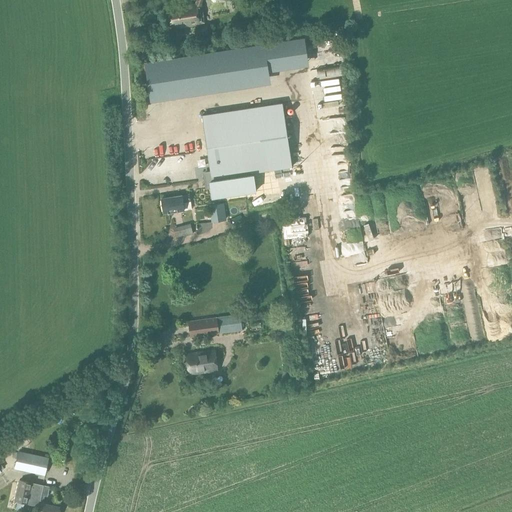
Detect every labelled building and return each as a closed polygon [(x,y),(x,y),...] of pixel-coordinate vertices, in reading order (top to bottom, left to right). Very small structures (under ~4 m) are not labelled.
[(223,10),(223,0),(209,1),(210,10),(223,10)] [(199,24),(196,4),(168,9),(172,28),(199,24)] [(308,75),(297,82),(301,88),(312,82),(308,75)] [(292,167),(282,103),(202,115),(211,173),(205,174),(207,188),(211,187),(213,198),(257,191),(254,175),(256,175),(256,172),(292,167)] [(340,140),(340,127),(327,126),(327,140),(340,140)] [(191,209),(189,194),(162,198),(164,213),(191,209)] [(251,227),(281,219),(276,199),(246,207),(251,227)] [(209,206),(212,222),(225,220),(223,204),(209,206)] [(190,225),(175,229),(176,236),(192,232),(190,225)] [(413,268),(408,273),(414,279),(419,273),(413,268)] [(322,298),(330,283),(326,281),(318,296),(322,298)] [(350,285),(345,286),(350,313),(355,312),(350,285)] [(314,313),(317,305),(313,303),(309,311),(314,313)] [(216,317),(188,321),(190,338),(218,334),(242,330),(240,314),(216,317)] [(217,370),(214,351),(186,354),(189,374),(217,370)] [(44,474),(48,458),(18,451),(15,468),(44,474)] [(43,486),(39,485),(20,481),(15,501),(34,505),(39,506),(41,506),(39,511),(57,511),(59,507),(49,505),(50,503),(40,501),(43,486)]
